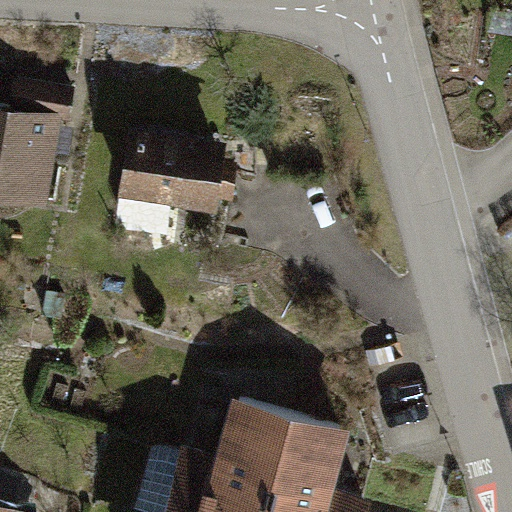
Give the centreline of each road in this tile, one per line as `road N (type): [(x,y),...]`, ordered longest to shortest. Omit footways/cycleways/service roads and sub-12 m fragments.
road 1 (residential): [(502,511),(374,10)]
road 2 (residential): [(148,0),(374,10)]
